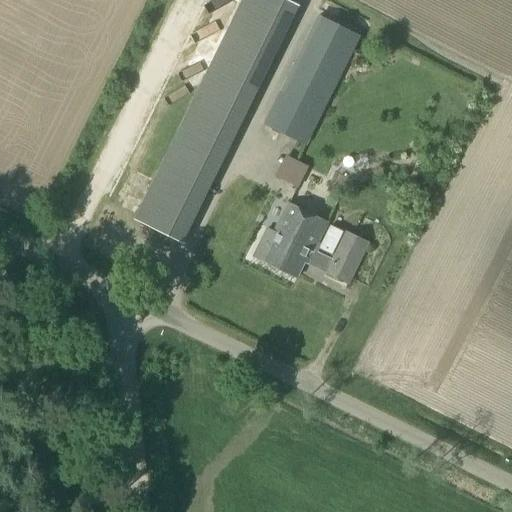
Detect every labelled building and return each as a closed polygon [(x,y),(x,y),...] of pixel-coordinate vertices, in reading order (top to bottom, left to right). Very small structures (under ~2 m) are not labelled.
[(243,0),(132,221),(181,246),(299,11),(276,0),(243,0)] [(307,147),(360,38),(349,33),(316,17),(264,125),(296,141),(307,147)] [(144,160),(176,95),(146,81),(115,145),(144,160)] [(293,151),(278,171),(298,186),(313,166),(293,151)] [(310,266),(316,254),(318,247),(315,246),(326,223),(286,203),(272,232),(266,230),(252,258),(296,279),(303,263),(310,266)] [(330,227),(318,250),(331,256),(342,233),(330,227)] [(316,254),(310,266),(349,285),(370,244),(344,231),(330,260),(316,254)]
